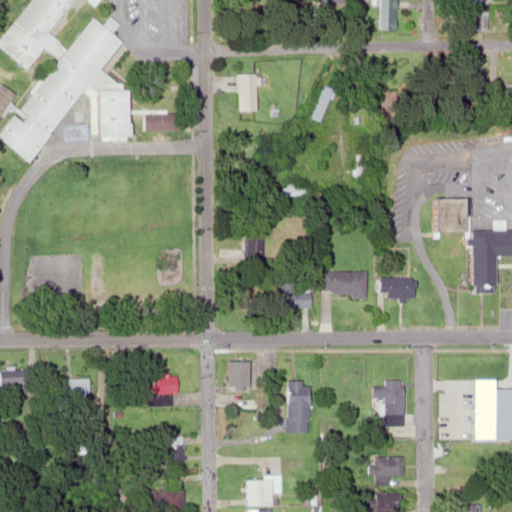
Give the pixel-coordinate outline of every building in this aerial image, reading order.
[(88,78),(97,85),(98,128),(131,127),(129,84),(103,62),(124,36),(93,11),(70,39),(48,22),(66,0),(28,0),(0,34),(0,38),(27,62),(47,38),(61,50),(0,124),(0,128),(27,151),(88,78)] [(396,29),(395,0),(377,0),(377,29),(396,29)] [(234,108),(254,108),(254,72),(234,72),(234,108)] [(333,88),(324,84),(310,117),(319,121),(333,88)] [(511,95),(511,84),(498,84),(498,95),(511,95)] [(177,112),(140,112),(140,129),(177,129),(177,112)] [(259,157),(266,157),(269,127),(262,126),(259,157)] [(355,176),(364,176),(364,150),(355,150),(355,176)] [(251,167),(244,165),(238,189),(245,191),(251,167)] [(280,187),(279,194),(307,195),(307,188),(280,187)] [(460,230),(430,230),(430,197),(460,197),(460,230)] [(511,226),(465,229),(467,286),(493,285),(492,255),(511,254),(511,226)] [(363,270),(317,270),(317,293),(363,293),(363,270)] [(251,298),(251,273),(232,273),(232,298),(251,298)] [(409,298),(409,277),(375,277),(375,298),(409,298)] [(272,307),(308,307),(308,283),(272,283),(272,307)] [(222,387),(245,387),(245,360),(222,360),(222,387)] [(0,384),(18,385),(19,371),(0,370),(0,384)] [(471,378),(471,437),(510,437),(510,387),(490,387),(490,378),(471,378)] [(83,379),(53,379),(53,411),(83,411),(83,379)] [(400,379),(380,379),(380,386),(371,386),(371,400),(381,400),(381,425),(400,425),(400,379)] [(307,431),(307,381),(283,381),(283,431),(307,431)] [(147,385),(147,394),(167,394),(167,385),(147,385)] [(256,398),(237,398),(237,429),(256,429),(256,398)] [(181,467),(181,435),(167,435),(167,447),(159,447),(159,467),(181,467)] [(399,475),(399,456),(369,456),(369,475),(399,475)] [(243,505),(270,505),(270,492),(280,492),(280,473),(259,473),(259,479),(243,479),(243,505)] [(180,509),(180,488),(144,488),(144,509),(180,509)] [(369,511),(391,511),(392,492),(369,492),(369,511)] [(443,511),(476,511),(476,503),(443,503),(443,511)]
